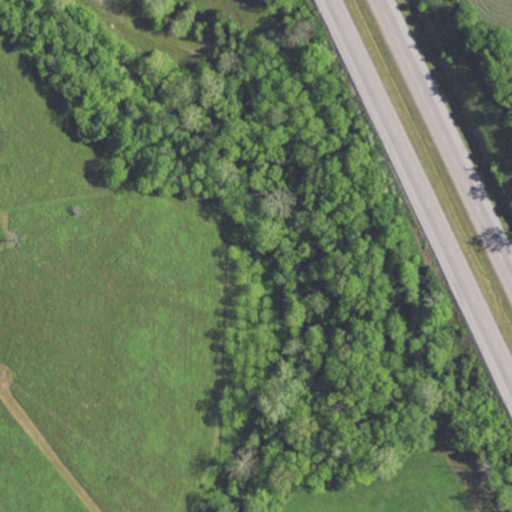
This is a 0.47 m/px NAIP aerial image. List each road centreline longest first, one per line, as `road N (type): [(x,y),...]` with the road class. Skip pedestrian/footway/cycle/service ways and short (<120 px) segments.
road 1 (trunk): [(332,0),(511,377)]
road 2 (trunk): [(511,274),(381,0)]
